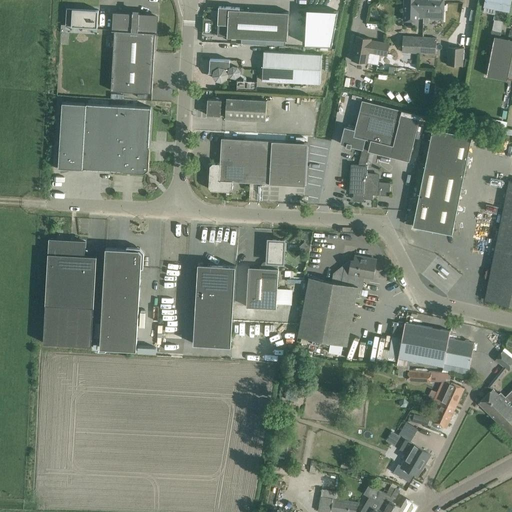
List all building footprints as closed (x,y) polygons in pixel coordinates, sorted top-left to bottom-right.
[(418,18),(423,18),(423,8),(426,8),(427,0),(426,0),(404,0),(404,20),(418,20),(418,18)] [(444,19),(444,1),(444,0),(426,0),(427,0),(426,8),(423,8),(423,18),(444,19)] [(485,0),(485,6),(495,8),(493,19),(506,22),(510,2),(509,2),(508,0),(485,0)] [(218,19),(217,36),(227,37),(287,40),(289,12),(240,9),(240,7),(219,6),(218,19)] [(99,10),(66,8),(65,25),(98,27),(99,10)] [(307,9),(305,43),(332,45),(338,11),(307,9)] [(133,12),(133,13),(133,14),(115,13),(115,29),(111,90),(152,93),(156,16),(139,15),(140,12),(139,12),(139,13),(133,13),(133,12)] [(507,79),(511,54),(511,38),(500,36),(501,31),(492,29),(489,45),(493,46),(487,75),(507,79)] [(352,61),(368,63),(370,52),(387,55),(389,43),(371,40),(371,38),(356,36),(352,61)] [(419,53),(420,37),(403,36),(402,52),(419,53)] [(420,37),(419,53),(436,54),(437,38),(420,37)] [(463,64),(464,47),(447,46),(446,64),(463,64)] [(322,54),(264,51),(262,80),(321,83),(322,54)] [(208,72),(214,73),(214,74),(214,76),(215,77),(215,78),(216,78),(217,79),(218,80),(219,80),(220,80),(221,80),(222,80),(223,80),(224,79),(225,78),(226,77),(226,76),(227,75),(227,74),(227,73),(229,72),(230,73),(230,74),(231,74),(231,75),(232,76),(233,76),(234,76),(235,76),(236,76),(237,76),(237,75),(238,75),(239,74),(239,73),(240,72),(240,71),(240,70),(240,69),(239,69),(239,68),(238,67),(238,66),(236,66),(235,65),(234,65),(232,66),(231,67),(230,68),(230,67),(230,60),(210,58),(209,72),(208,72)] [(446,91),(436,90),(434,103),(445,104),(446,91)] [(235,118),(265,121),(267,100),(227,97),(226,102),(222,101),(221,113),(226,113),(225,118),(235,118)] [(221,113),(222,101),(222,99),(208,99),(207,115),(221,115),(221,113)] [(151,107),(141,106),(63,102),(59,167),(61,167),(61,170),(73,168),(84,169),(84,168),(123,170),(123,171),(144,172),(148,169),(150,147),(149,147),(151,107)] [(347,144),(346,146),(351,147),(351,146),(363,148),(360,159),(359,165),(366,165),(366,161),(369,150),(409,160),(421,114),(402,109),(399,121),(359,111),(355,129),(344,126),(340,143),(347,144)] [(452,233),(472,135),(433,127),(413,225),(452,233)] [(233,181),(270,183),(305,185),(308,142),(222,137),(220,163),(213,163),(210,165),(209,187),(211,190),(230,191),(232,188),(233,181)] [(359,165),(352,165),(351,182),(350,182),(349,192),(354,192),(354,198),(373,199),(373,193),(378,193),(378,194),(390,195),(390,182),(378,181),(379,174),(367,173),(368,165),(366,165),(359,165)] [(511,181),(509,181),(487,289),(485,299),(511,304),(511,181)] [(248,276),(246,306),(276,308),(276,304),(278,268),(277,268),(278,262),(283,262),(283,257),(289,257),(290,243),(284,243),(284,240),(272,239),(272,241),(270,243),(268,243),(268,256),(267,261),(265,261),(262,263),(261,265),(260,267),(249,266),(248,276)] [(43,343),(92,345),(97,257),(85,257),(86,242),(49,240),(43,343)] [(139,249),(106,247),(100,348),(137,350),(142,252),(139,249)] [(307,286),(298,335),(337,343),(347,345),(356,296),(361,297),(363,287),(359,286),(361,276),(373,278),(376,259),(355,255),(354,260),(351,260),(349,275),(343,274),(341,283),(309,276),(307,286)] [(197,285),(194,343),(231,345),(236,265),(198,263),(197,285)] [(450,330),(405,322),(397,365),(398,365),(398,369),(405,370),(405,369),(409,369),(409,365),(407,364),(408,359),(443,366),(444,363),(469,368),(474,343),(449,338),(450,330)] [(398,357),(402,338),(392,336),(387,359),(397,361),(398,361),(398,357)] [(508,370),(511,365),(511,357),(503,350),(495,360),(508,370)] [(430,381),(431,373),(408,372),(407,380),(430,381)] [(455,407),(464,387),(455,383),(450,381),(442,381),(434,399),(440,402),(441,401),(455,407)] [(486,395),(479,402),(499,422),(511,435),(511,401),(511,402),(511,401),(511,389),(506,396),(501,392),(499,394),(493,388),(486,395)] [(446,427),(455,407),(441,401),(440,402),(432,421),(446,427)] [(327,419),(328,411),(319,409),(318,417),(327,419)] [(408,419),(428,425),(430,418),(411,412),(408,419)] [(392,431),(387,440),(396,445),(409,453),(401,465),(407,469),(416,474),(423,462),(425,463),(430,453),(422,448),(410,441),(418,428),(406,421),(398,434),(401,436),(401,437),(392,431)] [(395,511),(399,506),(391,501),(393,498),(383,491),(380,495),(375,492),(372,498),(369,496),(360,511),(395,511)] [(355,511),(358,502),(333,498),(333,497),(321,496),(320,497),(318,511),(326,511),(355,511)]
